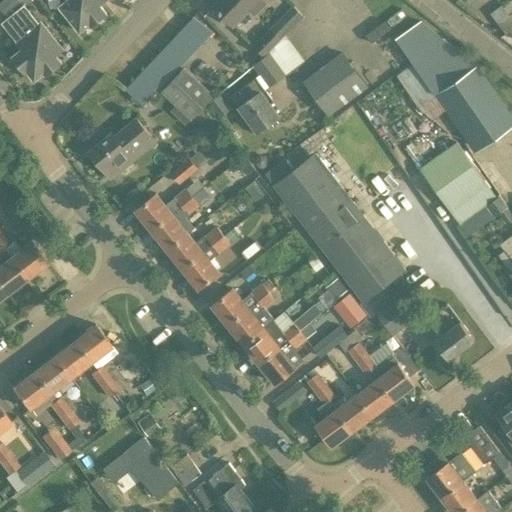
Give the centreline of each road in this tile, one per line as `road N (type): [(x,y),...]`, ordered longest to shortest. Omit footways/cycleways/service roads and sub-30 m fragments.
road 1 (residential): [(320,503),(127,264)]
road 2 (residential): [(31,135),(163,0)]
road 3 (residential): [(372,463),(511,357)]
road 4 (residential): [(0,364),(127,264)]
road 5 (residential): [(127,264),(31,135)]
